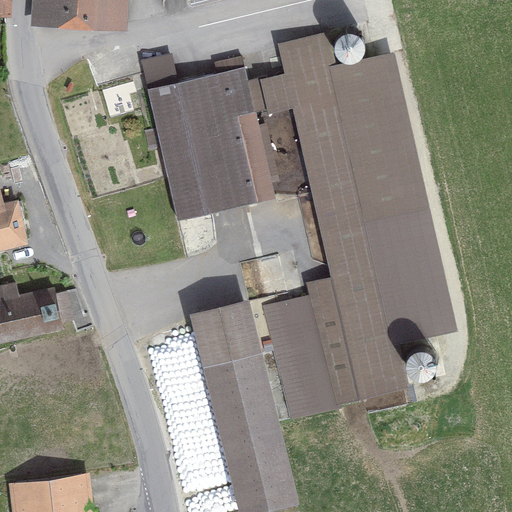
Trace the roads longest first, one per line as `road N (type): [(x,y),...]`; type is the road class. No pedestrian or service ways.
road 1 (residential): [(21,0),(22,84),(152,511)]
road 2 (track): [(17,53),(274,0)]
